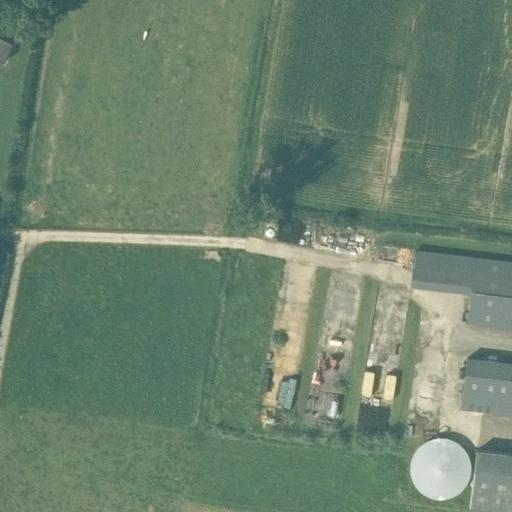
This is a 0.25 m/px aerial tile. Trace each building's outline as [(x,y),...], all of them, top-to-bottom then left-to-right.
[(0,37),(0,60),(4,63),(13,45),(0,37)] [(511,262),(415,250),(410,288),(468,295),(465,323),(511,328),(511,262)] [(511,363),(466,356),(459,406),(511,413),(511,363)] [(366,369),(362,392),(395,397),(398,374),(366,369)] [(276,414),(283,375),(268,372),(262,412),(276,414)] [(443,439),(441,439),(438,439),(435,439),(433,440),(430,441),(428,442),(425,443),(423,444),(421,446),(419,448),(417,450),(416,452),(414,454),(413,456),(412,459),(411,461),(411,464),(410,466),(410,469),(410,472),(411,474),(411,477),(412,480),(413,482),(414,484),(416,487),(417,489),(419,491),(421,492),(423,494),(425,495),(428,497),(430,498),(433,498),(435,499),(438,499),(441,499),(443,499),(446,499),(448,498),(451,498),(453,497),(456,495),(458,494),(460,492),(462,491),(464,489),(465,487),(467,484),(468,482),(469,480),(470,477),(470,474),(471,472),(471,469),(471,466),(470,464),(470,461),(469,459),(468,456),(467,454),(465,452),(464,450),(462,448),(460,446),(458,444),(456,443),(453,442),(451,441),(448,440),(446,439),(443,439)] [(511,452),(478,448),(471,507),(511,511),(511,452)]
